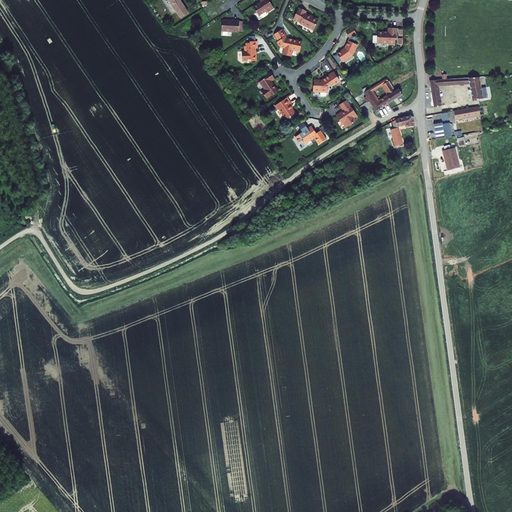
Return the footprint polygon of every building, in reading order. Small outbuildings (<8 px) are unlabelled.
[(169,0),(182,18),(190,13),(181,0),(169,0)] [(279,9),(273,0),(266,0),(265,1),(266,3),(263,4),(258,7),(263,16),(271,12),(272,13),(279,9)] [(318,32),(323,21),(310,15),(311,12),(304,8),(303,10),(302,10),(297,20),(304,24),(304,25),(318,32)] [(232,20),(227,20),(226,32),(243,33),(243,32),(247,33),(247,30),(243,30),(244,22),(244,21),(239,21),(239,22),(233,22),(232,20)] [(391,43),(397,43),(398,33),(399,26),(390,26),(390,31),(389,30),(389,31),(386,31),(380,30),(379,41),(390,42),(391,43)] [(346,33),(349,38),(356,35),(353,29),(346,33)] [(290,38),(286,31),(278,36),(282,43),(280,44),(284,49),(287,50),(286,55),(287,57),(292,59),(294,58),(296,52),(303,54),(305,45),(301,44),(302,43),(291,40),(289,38),(290,38)] [(359,45),(351,41),(348,49),(340,54),(345,63),(355,56),(358,51),(357,51),(359,45)] [(255,60),(255,62),(261,63),(261,56),(260,56),(261,50),(263,50),(263,43),(256,43),(256,44),(252,44),(252,47),(250,47),(250,53),(251,53),(251,60),(255,60)] [(342,81),(336,72),(328,77),(328,78),(324,81),(316,81),(316,92),(322,92),(322,94),(330,94),(330,87),(333,85),(334,86),(342,81)] [(277,81),(272,74),(266,78),(268,80),(262,83),(267,91),(263,93),(268,100),(271,98),(271,99),(280,94),(273,83),(277,81)] [(442,79),(430,80),(434,107),(442,106),(438,86),(469,83),(472,101),(482,99),(483,100),(486,100),(486,98),(490,98),(489,93),(482,94),(479,77),(447,79),(442,79)] [(387,78),(370,89),(364,92),(366,96),(370,102),(372,106),(376,112),(403,95),(399,89),(396,91),(387,78)] [(289,100),(276,108),(279,112),(280,111),(287,122),(296,116),(291,108),(293,106),(289,100)] [(350,110),(346,104),(339,108),(344,115),(343,117),(342,116),(336,119),(340,125),(343,123),(345,126),(344,127),(347,131),(356,125),(354,122),(358,120),(351,110),(350,110)] [(487,106),(479,108),(480,116),(488,114),(487,106)] [(479,107),(453,111),(455,120),(480,116),(479,108),(479,107)] [(389,120),(390,125),(403,122),(404,125),(411,124),(410,116),(408,114),(393,118),(389,120)] [(432,123),(434,138),(451,135),(449,123),(442,124),(442,122),(432,123)] [(391,127),(396,144),(400,143),(395,126),(391,127)] [(301,137),(296,140),(299,144),(302,145),(304,144),(305,146),(307,146),(311,143),(312,145),(317,142),(320,148),(328,143),(324,138),(322,134),(317,137),(313,129),(303,135),(303,137),(301,137)] [(443,150),(448,171),(459,168),(463,167),(461,161),(458,162),(454,147),(443,150)]
